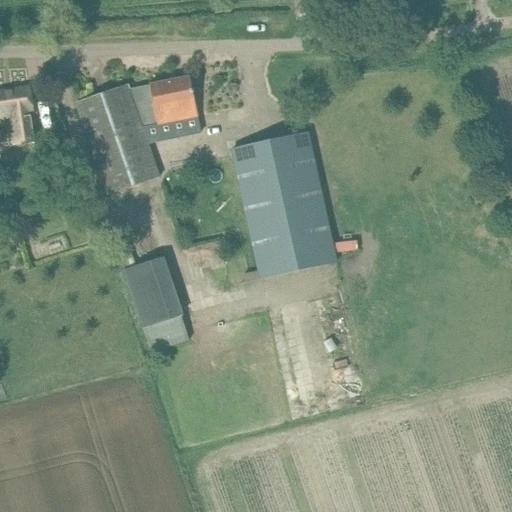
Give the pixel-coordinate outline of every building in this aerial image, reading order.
[(198,115),(189,76),(129,90),(142,128),(198,115)] [(128,85),(76,103),(108,195),(159,177),(142,128),(129,90),(128,85)] [(29,87),(0,91),(0,124),(7,123),(10,147),(24,146),(38,144),(32,107),(29,87)] [(232,150),(236,169),(261,279),(335,263),(307,133),(232,150)] [(67,159),(60,136),(44,141),(51,164),(67,159)] [(6,202),(0,203),(0,231),(10,229),(14,228),(11,217),(6,202)] [(163,257),(122,270),(141,329),(182,315),(163,257)]
